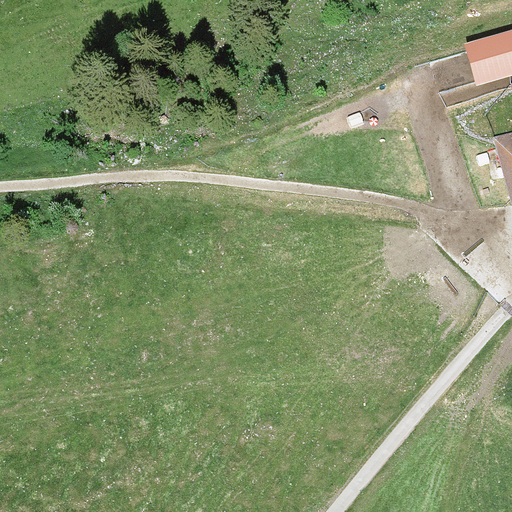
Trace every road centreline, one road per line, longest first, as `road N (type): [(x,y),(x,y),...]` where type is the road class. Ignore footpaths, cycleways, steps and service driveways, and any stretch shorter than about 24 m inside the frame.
road 1 (track): [(511,262),(402,203),(170,176),(0,190)]
road 2 (unclassified): [(511,305),(334,511)]
